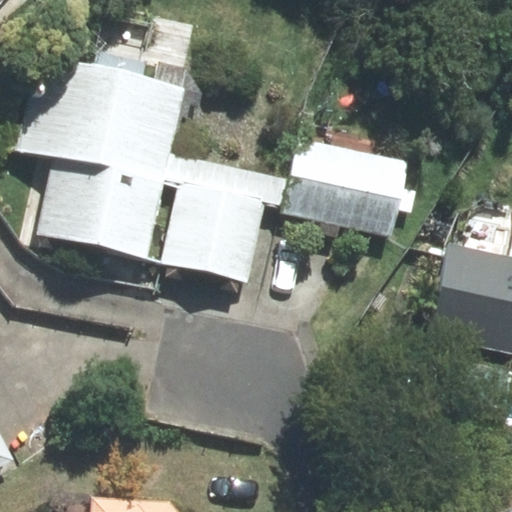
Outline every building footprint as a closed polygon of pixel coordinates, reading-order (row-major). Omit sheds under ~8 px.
[(50,163),(33,240),(248,287),(264,214),(390,242),(407,164),(294,139),(285,179),(187,158),(205,77),(143,63),(153,20),(101,9),(88,69),(36,58),(15,156),(50,163)] [(511,259),(445,246),(425,343),(511,360),(511,259)] [(506,416),(510,377),(457,371),(452,410),(506,416)] [(0,472),(14,465),(0,436),(0,472)] [(174,511),(169,505),(89,502),(88,511),(174,511)]
